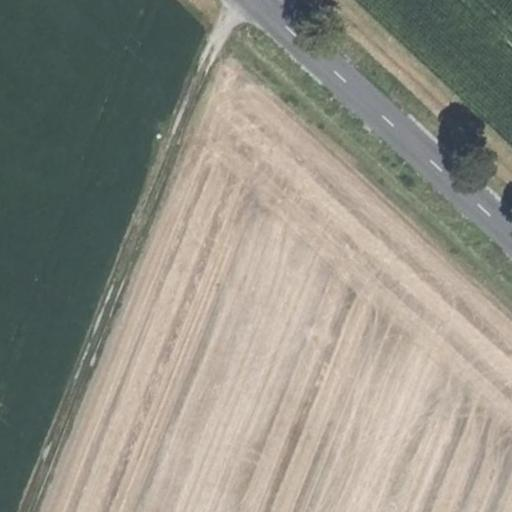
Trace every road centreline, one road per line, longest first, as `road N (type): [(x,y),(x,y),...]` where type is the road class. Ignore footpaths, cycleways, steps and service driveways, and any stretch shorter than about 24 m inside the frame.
road 1 (track): [(34,511),(233,0)]
road 2 (tertiary): [(511,233),(257,0)]
